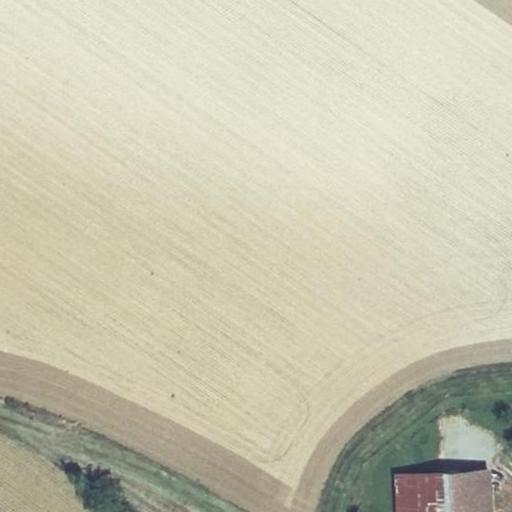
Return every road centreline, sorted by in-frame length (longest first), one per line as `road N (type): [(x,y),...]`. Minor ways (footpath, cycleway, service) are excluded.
road 1 (track): [(228,511),(138,461),(0,416)]
road 2 (track): [(511,374),(431,393),(392,421),(353,456),(336,511)]
